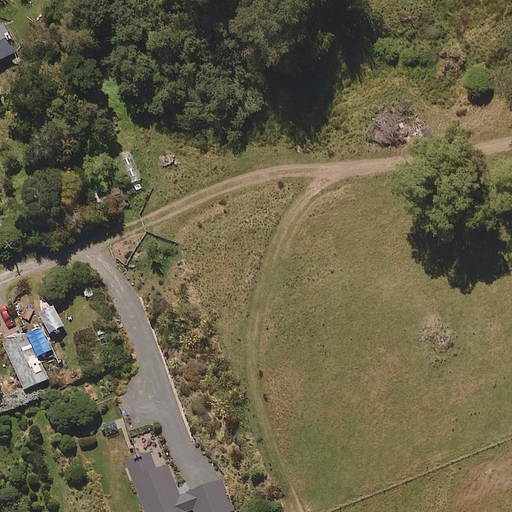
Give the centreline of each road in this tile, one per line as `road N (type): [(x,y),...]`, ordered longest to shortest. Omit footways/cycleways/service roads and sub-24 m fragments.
road 1 (unclassified): [(327,167),(281,238),(253,327),(257,389),(293,511)]
road 2 (unclassified): [(0,282),(255,175),(327,167)]
road 3 (unclassified): [(327,167),(511,141)]
